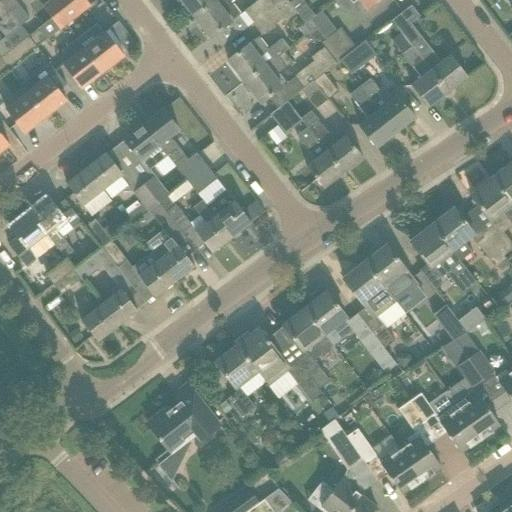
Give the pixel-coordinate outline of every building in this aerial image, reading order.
[(0,31),(4,37),(5,36),(20,24),(1,0),(0,0),(0,18),(2,21),(0,22),(0,31)] [(1,0),(20,24),(21,25),(29,19),(14,0),(1,0)] [(52,0),(43,8),(50,17),(72,0),(52,0)] [(85,0),(72,0),(50,17),(59,28),(89,5),(85,0)] [(180,0),(193,16),(213,0),(180,0)] [(213,0),(193,16),(210,38),(240,15),(230,2),(232,0),(213,0)] [(256,0),(243,11),(252,23),(281,0),(256,0)] [(283,24),(296,14),(297,13),(289,3),(286,0),(281,0),(252,23),(260,33),(280,19),(283,24)] [(304,24),(314,16),(301,0),(293,0),(289,3),(297,13),(296,14),(304,24)] [(359,0),(367,10),(380,0),(359,0)] [(401,33),(412,47),(447,92),(464,78),(465,79),(467,77),(450,55),(440,64),(426,46),(427,45),(422,39),(410,24),(419,17),(411,6),(391,21),(400,32),(401,33)] [(320,43),(324,47),(335,63),(339,60),(353,49),(355,47),(340,28),(336,31),(321,11),(314,16),(304,24),(309,31),(314,28),(324,40),(320,43)] [(96,23),(76,38),(102,72),(123,56),(105,32),(104,33),(96,23)] [(5,36),(13,47),(28,35),(21,25),(20,24),(5,36)] [(310,31),(309,31),(304,24),(298,29),(303,36),(310,31)] [(28,35),(13,47),(21,57),(27,52),(36,45),(37,46),(46,38),(39,28),(29,36),(28,35)] [(401,33),(391,40),(402,54),(412,47),(401,33)] [(374,34),(366,40),(373,49),(378,45),(378,38),(374,34)] [(0,39),(0,57),(13,47),(5,36),(4,37),(0,39)] [(227,61),(243,81),(286,47),(281,39),(267,49),(258,37),(227,61)] [(102,72),(76,38),(60,50),(68,61),(62,65),(81,89),(102,72)] [(13,47),(0,57),(0,58),(7,68),(21,57),(13,47)] [(286,47),(243,81),(260,103),(285,84),(277,74),(292,63),(283,52),(288,48),(286,47)] [(293,75),(303,88),(303,89),(313,81),(323,73),(336,63),(335,63),(324,47),(311,57),(313,60),(293,75)] [(447,92),(412,47),(402,54),(401,55),(420,79),(410,86),(427,108),(430,106),(429,106),(447,92)] [(353,49),(339,60),(350,75),(364,63),(353,49)] [(323,73),(313,81),(327,100),(338,92),(323,73)] [(20,85),(26,93),(45,117),(66,100),(47,76),(41,81),(35,74),(20,85)] [(415,117),(402,102),(397,95),(388,103),(369,78),(359,86),(394,132),(412,119),(415,117)] [(303,89),(303,88),(300,91),(315,110),(327,100),(313,81),(303,89)] [(394,132),(359,86),(348,95),(355,104),(356,104),(368,119),(358,127),(375,148),(377,146),(394,132)] [(26,93),(5,109),(23,134),(45,117),(26,93)] [(284,135),(301,121),(300,119),(286,102),(269,115),(284,135)] [(162,109),(142,125),(167,156),(174,165),(185,156),(170,137),(179,130),(162,109)] [(301,121),(306,127),(342,173),(360,159),(360,160),(362,158),(345,136),(336,143),(310,111),(300,119),(301,121)] [(167,156),(142,125),(139,122),(129,130),(132,133),(123,140),(148,172),(167,156)] [(306,127),(296,136),(303,145),(304,144),(316,159),(306,167),(323,189),(326,187),(325,186),(342,173),(306,127)] [(0,151),(9,145),(0,133),(0,151)] [(102,189),(120,175),(122,174),(105,153),(86,169),(102,189)] [(180,171),(186,180),(206,165),(199,156),(180,171)] [(504,171),(493,180),(511,204),(511,205),(511,163),(503,170),(504,171)] [(186,180),(187,181),(192,187),(194,189),(213,174),(206,165),(186,180)] [(141,201),(148,210),(158,202),(143,184),(130,168),(122,174),(120,175),(141,201)] [(82,205),(102,189),(86,169),(66,184),(82,205)] [(143,184),(158,202),(167,196),(159,186),(153,177),(143,184)] [(493,224),(484,231),(503,256),(511,248),(511,244),(502,233),(511,225),(511,205),(493,180),(481,189),(480,188),(470,195),(493,224)] [(173,222),(183,234),(191,228),(194,231),(195,230),(175,205),(174,205),(172,203),(192,187),(187,181),(167,196),(158,202),(173,222)] [(206,206),(231,238),(251,222),(242,212),(225,190),(206,206)] [(29,213),(45,234),(56,248),(65,241),(54,227),(64,219),(72,229),(81,222),(64,200),(56,207),(49,198),(29,213)] [(195,230),(194,231),(211,253),(231,238),(206,206),(202,201),(193,208),(204,223),(195,230)] [(256,201),(242,212),(251,222),(264,212),(262,210),(256,201)] [(158,202),(148,210),(156,219),(163,230),(173,222),(158,202)] [(444,218),(433,227),(451,251),(460,262),(472,252),(464,241),(473,234),(453,209),(443,217),(444,218)] [(45,234),(29,213),(9,229),(16,238),(8,245),(25,267),(35,260),(26,249),(45,234)] [(85,227),(101,248),(101,247),(110,240),(95,220),(85,227)] [(418,271),(424,277),(434,290),(441,285),(437,281),(446,274),(462,294),(476,283),(460,262),(451,251),(433,227),(421,236),(420,234),(410,242),(427,264),(418,271)] [(503,256),(484,231),(472,240),(494,268),(505,259),(503,256)] [(163,244),(152,253),(157,260),(174,282),(194,267),(178,246),(171,238),(169,239),(163,244)] [(110,240),(101,247),(116,266),(125,260),(110,240)] [(65,241),(56,248),(63,257),(72,250),(65,241)] [(376,254),(365,263),(384,288),(394,302),(413,287),(412,286),(415,284),(386,246),(375,253),(376,254)] [(119,291),(101,305),(117,326),(137,311),(121,290),(130,284),(116,266),(101,247),(101,248),(92,255),(92,256),(74,270),(80,279),(82,281),(101,266),(119,291)] [(150,252),(130,267),(142,282),(154,297),(174,282),(157,260),(152,253),(150,252)] [(46,275),(53,285),(73,269),(66,260),(46,275)] [(365,308),(356,314),(383,348),(394,340),(376,317),(395,302),(394,302),(384,288),(365,263),(354,273),(353,272),(343,279),(365,308)] [(60,294),(80,279),(74,270),(73,269),(53,285),(60,294)] [(491,298),(499,309),(511,300),(511,288),(510,285),(491,298)] [(302,306),(332,346),(351,331),(359,342),(378,366),(382,363),(383,365),(391,359),(383,348),(356,314),(348,321),(325,293),(315,300),(316,301),(305,310),(302,306)] [(117,326),(101,305),(81,321),(97,342),(117,326)] [(445,305),(432,315),(452,341),(454,340),(466,332),(455,318),(445,305)] [(296,361),(311,380),(319,390),(329,405),(343,394),(331,379),(329,381),(313,360),(332,346),(302,306),(301,307),(302,308),(291,316),(293,318),(283,326),(302,351),(304,350),(306,353),(296,361)] [(285,364),(258,330),(249,336),(247,333),(236,342),(236,341),(234,343),(237,347),(256,371),(267,385),(282,374),(286,371),(285,370),(287,368),(285,364)] [(415,356),(429,347),(421,336),(407,345),(415,356)] [(235,388),(256,371),(237,347),(226,356),(225,355),(215,363),(235,388)] [(478,351),(467,359),(483,380),(493,373),(478,351)] [(400,355),(395,359),(403,369),(412,361),(408,355),(400,355)] [(483,380),(467,359),(456,367),(471,388),(483,380)] [(311,380),(296,361),(287,368),(285,370),(286,371),(299,389),(307,399),(319,390),(311,380)] [(511,371),(508,374),(505,370),(495,377),(511,401),(511,371)] [(219,426),(209,413),(183,379),(182,380),(187,386),(174,395),(180,403),(179,403),(171,410),(168,407),(147,424),(167,450),(168,451),(192,431),(200,441),(219,426)] [(228,397),(243,416),(254,408),(240,389),(228,397)] [(468,402),(458,409),(480,440),(492,432),(491,431),(499,425),(487,409),(475,391),(465,398),(468,402)] [(420,393),(409,401),(424,422),(435,414),(420,393)] [(224,401),(217,407),(223,414),(230,409),(224,401)] [(424,422),(409,401),(397,409),(412,430),(424,422)] [(480,440),(458,409),(449,415),(446,411),(436,418),(448,436),(460,453),(468,447),(469,448),(480,440)] [(362,460),(346,437),(334,420),(319,431),(347,470),(362,460)] [(314,426),(304,433),(308,439),(318,432),(314,426)] [(357,429),(346,437),(362,460),(364,463),(375,456),(368,445),(357,429)] [(409,444),(399,450),(421,482),(433,474),(432,472),(440,467),(416,432),(406,439),(409,444)] [(421,482),(399,450),(390,457),(387,452),(377,460),(401,494),(409,488),(410,490),(421,482)] [(321,481),(307,500),(321,511),(327,511),(328,511),(372,511),(376,507),(355,491),(358,488),(343,476),(332,490),(321,481)] [(246,511),(259,503),(258,502),(257,502),(246,487),(231,498),(234,501),(219,511),(246,511)] [(271,511),(273,511),(264,499),(259,503),(246,511),(271,511)] [(504,500),(499,503),(506,511),(511,511),(511,499),(507,503),(504,500)] [(506,511),(499,503),(494,507),(497,510),(493,511),(506,511)]
